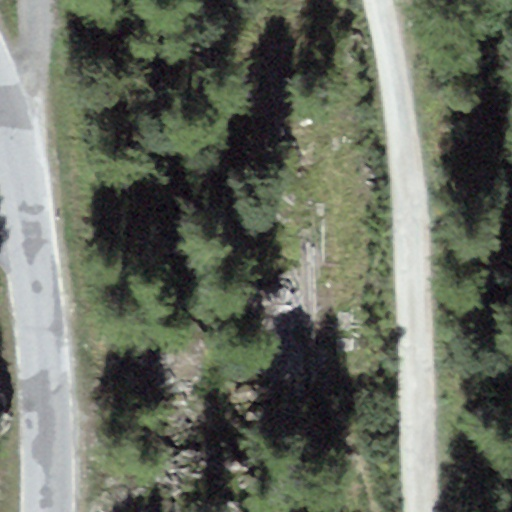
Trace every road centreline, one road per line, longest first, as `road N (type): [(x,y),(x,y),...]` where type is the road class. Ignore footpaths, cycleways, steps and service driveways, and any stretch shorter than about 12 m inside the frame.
road 1 (tertiary): [(46,511),(41,364),(0,103)]
road 2 (track): [(4,119),(35,96),(33,0)]
